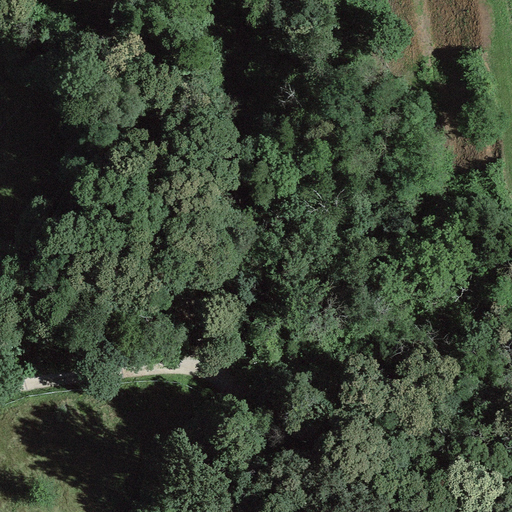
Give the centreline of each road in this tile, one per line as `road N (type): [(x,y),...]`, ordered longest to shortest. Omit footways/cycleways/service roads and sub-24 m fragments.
road 1 (track): [(206,373),(206,317),(156,193),(176,153),(114,105),(110,45),(150,6),(192,29),(186,0)]
road 2 (track): [(0,387),(189,367),(300,430),(391,511)]
road 3 (trunk): [(293,511),(511,457)]
road 4 (track): [(226,383),(132,511)]
